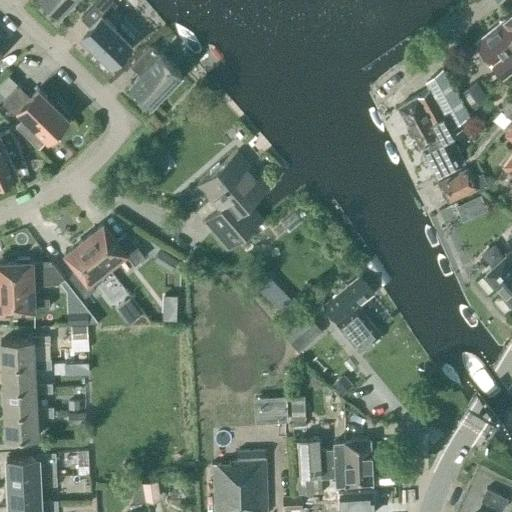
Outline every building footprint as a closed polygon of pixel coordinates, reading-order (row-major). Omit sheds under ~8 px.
[(70,6),(75,0),(46,0),(59,12),(67,3),(70,6)] [(116,28),(104,16),(117,3),(113,0),(97,0),(81,17),(89,25),(81,34),(111,63),(135,39),(120,24),(116,28)] [(501,75),(511,65),(511,11),(475,42),(501,75)] [(162,96),(176,82),(174,79),(181,72),(152,44),(131,66),(139,74),(131,82),(151,102),(160,94),(162,96)] [(451,127),(467,115),(442,68),(426,81),(451,127)] [(0,81),(0,92),(4,96),(17,83),(8,74),(0,81)] [(487,97),(476,81),(458,93),(470,110),(487,97)] [(30,96),(19,86),(2,103),(13,113),(18,108),(48,138),(71,114),(56,99),(53,102),(38,87),(30,96)] [(448,145),(444,137),(451,134),(428,89),(397,106),(421,148),(435,175),(464,161),(454,142),(448,145)] [(510,118),(511,116),(511,96),(500,109),(510,118)] [(0,179),(17,172),(12,161),(23,156),(10,129),(0,133),(0,179)] [(226,249),(262,218),(249,204),(269,186),(237,149),(197,184),(218,208),(202,221),(226,249)] [(511,153),(503,166),(511,172),(511,153)] [(471,176),(466,166),(438,180),(448,200),(476,186),(478,189),(488,184),(481,171),(471,176)] [(306,235),(308,236),(309,235),(311,235),(313,233),(314,232),(314,231),(315,229),(315,228),(315,227),(314,226),(314,225),(313,224),(313,223),(311,222),(310,221),(309,221),(308,221),(305,221),(304,222),(303,222),(302,223),(301,225),(301,226),(300,227),(300,228),(300,229),(301,231),(301,232),(302,233),(303,234),(304,235),(305,235),(306,235)] [(84,238),(110,270),(127,256),(134,265),(145,257),(126,232),(116,240),(104,224),(105,224),(104,223),(84,238)] [(91,284),(110,270),(84,238),(65,253),(66,254),(66,253),(79,269),(69,277),(85,297),(95,289),(91,284)] [(170,271),(177,260),(160,249),(153,260),(170,271)] [(511,304),(511,254),(509,251),(485,273),(511,304)] [(0,285),(37,284),(57,283),(64,278),(56,267),(37,268),(36,260),(29,261),(29,257),(18,258),(18,261),(0,261),(0,285)] [(372,292),(358,275),(322,303),(336,321),(335,321),(359,349),(380,332),(357,305),(372,292)] [(37,284),(0,285),(0,309),(49,307),(49,297),(38,297),(37,284)] [(281,290),(269,301),(281,314),(293,303),(281,290)] [(88,311),(68,312),(68,315),(68,324),(87,324),(89,323),(88,314),(88,311)] [(88,339),(87,325),(71,326),(72,339),(88,339)] [(1,367),(51,364),(51,359),(33,360),(32,345),(50,344),(50,334),(32,335),(32,339),(0,340),(1,367)] [(88,361),(79,361),(80,373),(89,372),(88,361)] [(3,391),(52,389),(52,383),(34,383),(34,368),(51,368),(51,364),(1,367),(3,391)] [(4,416),(53,413),(53,406),(36,407),(35,393),(52,392),(52,389),(3,391),(4,416)] [(291,420),(289,396),(289,395),(268,397),(270,422),(291,420)] [(303,395),(289,396),(291,420),(305,419),(303,395)] [(69,424),(82,423),(81,411),(68,412),(69,424)] [(53,413),(4,416),(5,437),(37,436),(36,416),(53,415),(53,413)] [(320,473),(319,459),(319,447),(318,435),(297,436),(299,474),(320,473)] [(334,476),(335,485),(371,483),(369,438),(332,440),(332,446),(319,447),(319,459),(320,459),(321,477),(334,476)] [(264,461),(263,451),(236,452),(236,462),(228,463),(228,464),(212,465),(213,511),(266,511),(264,461)] [(39,478),(39,477),(38,462),(56,461),(55,452),(38,453),(38,456),(6,458),(7,479),(39,478)] [(86,472),(86,464),(77,464),(77,473),(86,472)] [(295,475),(296,494),(300,494),(316,493),(315,474),(295,475)] [(40,502),(40,501),(39,486),(57,485),(56,476),(39,477),(39,478),(7,479),(8,503),(40,502)] [(140,480),(129,482),(130,484),(131,494),(142,492),(141,484),(140,483),(140,480)] [(156,480),(140,483),(141,484),(142,492),(143,500),(159,497),(157,483),(156,480)] [(502,510),(507,498),(486,488),(480,500),(502,510)] [(373,511),(372,491),(328,493),(328,497),(323,497),(324,502),(340,501),(340,511),(373,511)] [(296,494),(282,494),(282,495),(283,508),(301,508),(300,494),(296,494)] [(40,511),(41,510),(58,509),(58,500),(40,501),(40,502),(8,503),(8,511),(40,511)]
